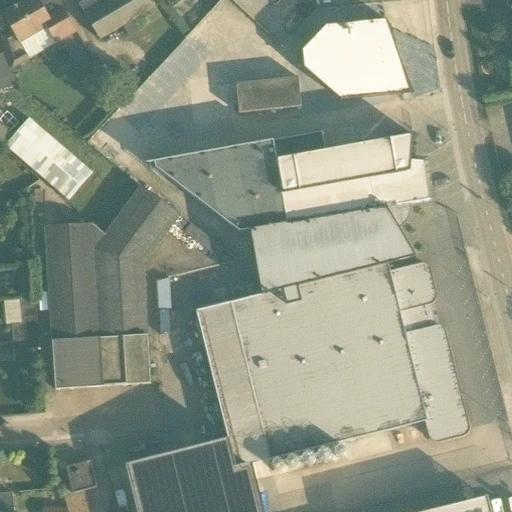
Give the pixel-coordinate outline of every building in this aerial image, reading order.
[(27,0),(2,14),(12,32),(1,38),(6,54),(11,71),(76,34),(62,8),(48,16),(38,0),(27,0)] [(155,7),(150,0),(81,0),(82,2),(78,4),(84,14),(85,14),(100,39),(137,17),(143,28),(161,17),(155,7)] [(266,0),(276,9),(283,0),(266,0)] [(168,2),(161,7),(184,37),(190,33),(168,2)] [(133,20),(123,26),(130,37),(140,31),(133,20)] [(326,31),(303,57),(305,74),(341,104),(432,94),(386,25),(326,31)] [(0,90),(15,86),(11,71),(6,54),(0,56),(0,90)] [(298,78),(236,85),(239,114),(301,108),(298,78)] [(209,110),(208,82),(186,83),(187,110),(209,110)] [(113,97),(105,84),(88,94),(96,107),(113,97)] [(0,124),(0,143),(5,148),(6,147),(69,201),(91,173),(29,119),(14,136),(0,124)] [(240,233),(250,231),(265,295),(387,265),(415,259),(387,209),(386,206),(395,204),(396,207),(430,201),(423,163),(411,163),(413,136),(325,152),(322,133),(154,163),(155,169),(240,233)] [(95,307),(101,388),(150,385),(142,262),(176,212),(138,186),(105,235),(92,224),(80,225),(86,307),(95,307)] [(192,224),(185,233),(217,258),(224,248),(192,224)] [(45,228),(54,371),(55,391),(101,388),(95,307),(86,307),(80,225),(45,228)] [(389,273),(387,265),(265,295),(234,303),(252,373),(436,327),(430,306),(435,302),(436,295),(431,272),(426,266),(419,265),(389,273)] [(18,295),(33,294),(31,271),(17,272),(18,295)] [(39,341),(35,298),(20,299),(22,325),(12,326),(13,344),(39,341)] [(200,311),(231,439),(129,464),(140,511),(262,511),(251,464),(275,458),(252,373),(234,303),(200,311)] [(434,445),(463,438),(468,434),(469,427),(446,334),(442,328),(436,327),(252,373),(275,458),(424,422),(428,441),(429,443),(434,445)] [(39,341),(13,344),(15,363),(41,360),(39,341)] [(97,488),(95,481),(90,462),(66,468),(72,494),(97,488)] [(0,495),(0,494),(0,511),(13,511),(12,494),(0,495)] [(431,511),(489,511),(486,498),(431,511)]
